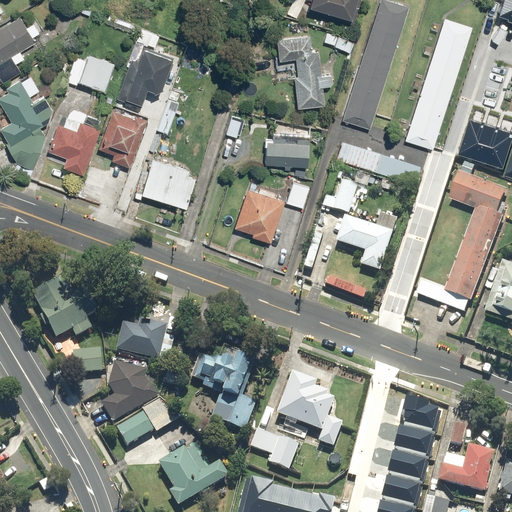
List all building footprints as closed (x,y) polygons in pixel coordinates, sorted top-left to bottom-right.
[(289,11),(298,16),(305,0),(291,0),(294,1),(289,11)] [(313,0),(310,9),(354,22),(361,0),(313,0)] [(410,4),(397,0),(381,0),(344,118),(371,127),(410,4)] [(511,0),(500,0),(497,11),(511,15),(511,0)] [(21,15),(0,27),(0,62),(36,40),(21,15)] [(473,24),(446,16),(407,139),(434,147),(473,24)] [(153,31),(142,27),(138,38),(148,43),(153,31)] [(328,32),(325,40),(335,43),(337,35),(328,32)] [(313,50),(311,33),(295,35),(279,36),(281,57),(297,56),(299,74),(296,74),(299,105),(325,103),(324,84),(331,83),(334,79),(333,72),(322,73),(320,49),(313,50)] [(340,35),(336,44),(351,50),(355,42),(340,35)] [(485,82),(495,46),(480,41),(470,77),(485,82)] [(164,83),(175,55),(145,44),(139,60),(133,58),(118,96),(142,105),(150,85),(156,88),(157,89),(165,85),(164,83)] [(116,61),(91,52),(81,78),(106,87),(116,61)] [(511,73),(497,69),(485,105),(511,114),(511,73)] [(10,90),(0,95),(0,97),(13,120),(1,127),(9,140),(8,141),(18,159),(18,160),(34,166),(47,133),(42,124),(50,119),(54,107),(46,94),(35,100),(31,94),(40,89),(31,74),(23,79),(22,77),(7,85),(10,90)] [(170,98),(158,128),(168,131),(180,101),(170,98)] [(65,164),(84,171),(101,127),(84,121),(88,112),(74,107),(70,111),(65,124),(59,122),(49,148),(68,155),(65,164)] [(115,108),(100,146),(109,149),(107,155),(131,164),(149,117),(136,113),(135,116),(115,108)] [(473,111),(461,147),(505,161),(511,139),(511,124),(501,121),(500,124),(498,123),(499,120),(488,117),(487,120),(484,119),(485,115),(473,111)] [(269,138),(267,161),(308,164),(310,137),(299,136),(298,140),(287,139),(287,136),(275,135),(275,138),(269,138)] [(422,165),(344,140),(338,158),(416,183),(422,165)] [(154,156),(144,191),(188,204),(197,175),(189,173),(191,167),(154,156)] [(112,175),(89,165),(77,194),(100,204),(112,175)] [(358,169),(355,179),(368,183),(371,173),(358,169)] [(467,312),(471,300),(473,301),(505,217),(500,215),(510,190),(462,172),(451,200),(478,210),(448,290),(424,281),(419,294),(467,312)] [(394,179),(381,176),(378,185),(392,188),(394,179)] [(294,180),(288,200),(303,205),(310,185),(294,180)] [(327,197),(324,206),(349,214),(359,186),(343,181),(337,200),(327,197)] [(286,197),(249,186),(237,225),(254,230),(253,233),(272,239),(286,197)] [(394,232),(345,216),(337,242),(366,252),(362,266),(382,272),(394,232)] [(511,263),(506,262),(489,312),(511,320),(511,263)] [(34,294),(57,339),(74,330),(77,337),(93,328),(88,317),(100,311),(79,271),(34,294)] [(124,324),(118,351),(160,361),(169,326),(142,319),(140,327),(124,324)] [(101,349),(74,352),(77,374),(104,371),(101,349)] [(222,393),(213,418),(246,431),(257,402),(244,397),(257,362),(239,355),(236,363),(225,358),(224,361),(215,358),(215,360),(205,356),(196,378),(206,382),(204,386),(222,393)] [(102,403),(114,423),(161,396),(154,385),(150,384),(146,378),(148,371),(116,362),(109,386),(115,396),(102,403)] [(294,373),(278,414),(323,431),(336,399),(329,396),(330,393),(316,387),(318,382),(294,373)] [(144,409),(158,433),(182,418),(168,394),(144,409)] [(407,394),(401,419),(435,428),(440,409),(426,405),(428,399),(407,394)] [(119,428),(129,446),(155,431),(145,413),(119,428)] [(329,418),(320,442),(334,448),(344,423),(329,418)] [(400,423),(395,443),(430,452),(435,432),(400,423)] [(456,423),(451,442),(462,444),(466,425),(456,423)] [(274,455),(271,464),(290,471),(300,446),(257,430),(251,446),(274,455)] [(469,445),(463,469),(442,464),(439,480),(486,491),(495,451),(469,445)] [(171,492),(180,507),(230,477),(221,462),(208,470),(195,448),(189,453),(186,448),(160,464),(175,489),(171,492)] [(393,451),(388,471),(423,480),(428,460),(393,451)] [(511,461),(507,460),(500,491),(511,494),(511,461)] [(0,502),(15,494),(0,468),(0,502)] [(249,475),(240,511),(331,511),(336,495),(319,491),(318,495),(272,483),(272,481),(249,475)] [(387,475),(382,495),(417,504),(422,484),(387,475)] [(447,511),(450,501),(436,498),(432,511),(447,511)] [(382,499),(378,511),(415,511),(417,508),(382,499)]
